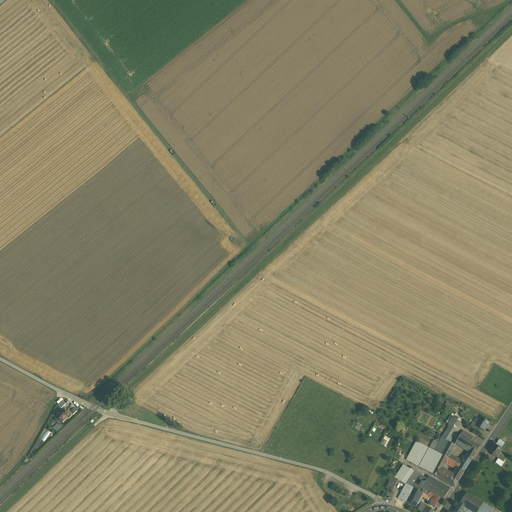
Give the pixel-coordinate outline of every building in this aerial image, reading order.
[(64,412),(64,411),(57,417),(63,423),(68,418),(69,417),(64,412)] [(438,418),(428,437),(434,440),(439,442),(441,438),(447,442),(459,421),(448,414),(444,421),(438,418)] [(480,420),(477,418),(473,423),(476,425),(475,426),(480,429),(484,432),(489,423),(481,418),(480,420)] [(473,423),(473,422),(470,427),(479,432),(480,429),(475,426),(476,425),(473,423)] [(59,423),(53,428),(58,433),(63,427),(59,423)] [(473,437),(463,431),(461,435),(468,440),(471,441),(473,437)] [(468,440),(461,435),(457,441),(465,446),(468,440)] [(439,442),(434,451),(441,455),(448,442),(447,442),(441,438),(439,442)] [(429,448),(416,441),(406,461),(419,468),(424,459),(436,465),(440,457),(436,455),(436,456),(430,452),(429,451),(430,449),(434,451),(439,442),(434,440),(429,448)] [(471,441),(468,440),(465,446),(470,449),(468,454),(473,458),(476,453),(480,447),(471,441)] [(455,446),(448,442),(441,455),(448,459),(450,456),(455,446)] [(503,450),(495,445),(490,452),(493,454),(492,455),(497,459),(503,450)] [(441,455),(434,451),(430,449),(429,451),(430,452),(436,456),(436,455),(440,457),(447,461),(451,463),(451,464),(450,466),(456,470),(453,476),(443,469),(438,478),(439,479),(455,488),(464,473),(457,468),(459,465),(448,459),(441,455)] [(468,454),(462,462),(460,461),(459,465),(457,468),(464,473),(473,458),(468,454)] [(460,461),(450,456),(448,459),(459,465),(460,461)] [(447,461),(440,457),(436,465),(443,469),(446,464),(447,461)] [(436,465),(424,459),(419,468),(431,474),(436,465)] [(403,465),(394,478),(401,482),(410,469),(403,465)] [(436,465),(431,474),(438,478),(443,469),(436,465)] [(427,480),(410,469),(401,482),(406,484),(406,485),(423,494),(427,496),(429,492),(421,488),(427,480)] [(392,477),(386,488),(392,491),(398,480),(392,477)] [(450,490),(428,478),(427,480),(421,488),(435,495),(443,500),(450,490)] [(423,494),(406,485),(398,498),(398,499),(399,499),(416,508),(417,505),(421,497),(423,494)] [(477,511),(483,504),(466,494),(459,504),(464,507),(466,508),(471,511),(477,511)] [(443,500),(435,496),(433,499),(430,504),(438,509),(443,500)]
